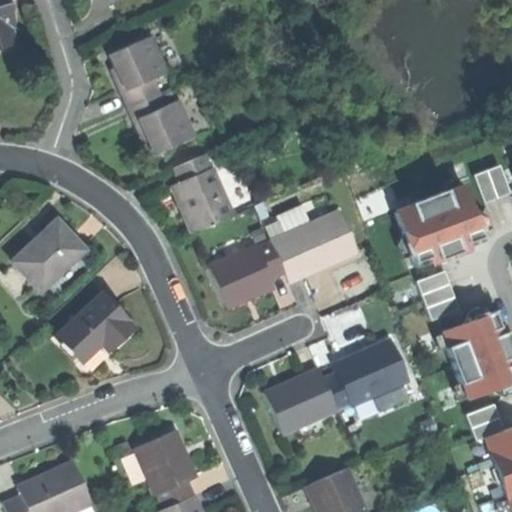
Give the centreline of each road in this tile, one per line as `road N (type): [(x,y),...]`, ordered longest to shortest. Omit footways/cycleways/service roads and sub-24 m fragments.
road 1 (residential): [(50,165),(111,200),(156,255),(205,371)]
road 2 (residential): [(205,371),(0,442)]
road 3 (residential): [(50,165),(76,87),(51,0)]
road 4 (residential): [(205,371),(264,511)]
